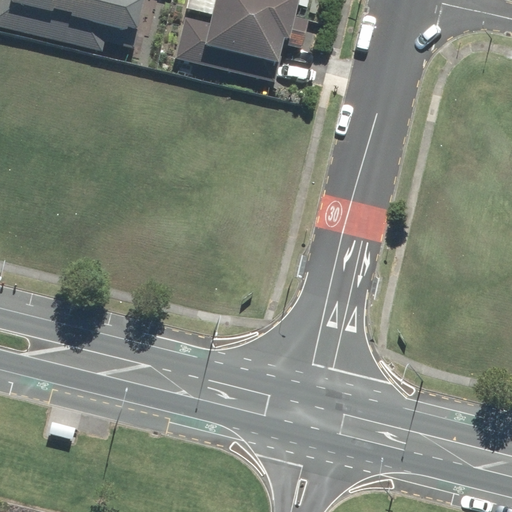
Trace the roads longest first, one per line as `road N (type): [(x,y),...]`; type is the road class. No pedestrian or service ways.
road 1 (residential): [(408,0),(310,420)]
road 2 (secondary): [(0,316),(206,367),(310,420)]
road 3 (secondary): [(310,420),(186,402),(0,355)]
road 4 (secondary): [(310,420),(511,468)]
